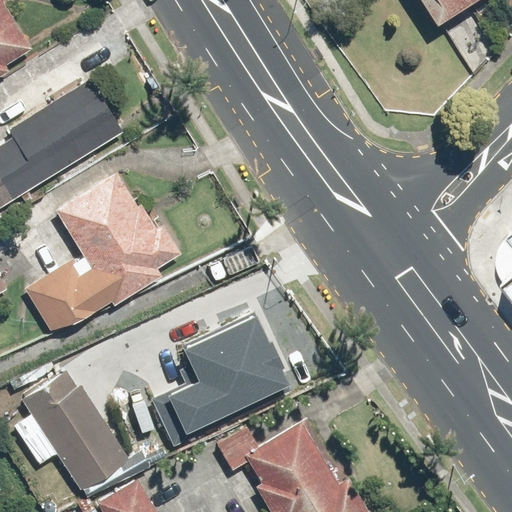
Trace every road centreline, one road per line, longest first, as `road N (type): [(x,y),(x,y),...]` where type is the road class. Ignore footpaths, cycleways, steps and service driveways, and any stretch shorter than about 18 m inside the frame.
road 1 (primary): [(214,0),(366,219)]
road 2 (primary): [(395,260),(511,426)]
road 3 (tertiary): [(492,148),(481,188),(395,260)]
road 4 (tertiary): [(366,219),(448,162),(492,148)]
